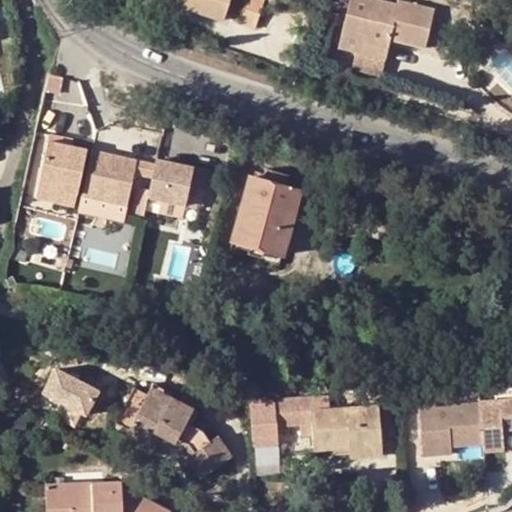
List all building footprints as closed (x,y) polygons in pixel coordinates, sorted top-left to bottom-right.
[(180,0),(179,4),(215,16),(224,18),(230,0),(180,0)] [(244,0),(238,21),(256,27),(265,1),(262,0),(244,0)] [(399,4),(380,0),(351,0),(340,47),(357,51),(354,66),(383,73),(387,58),(390,39),(425,47),(434,9),(400,1),(399,4)] [(176,12),(213,24),(215,16),(179,4),(176,12)] [(7,106),(0,107),(0,122),(9,121),(7,106)] [(32,179),(77,189),(88,146),(67,141),(59,139),(60,131),(44,128),(32,179)] [(67,141),(69,133),(60,131),(59,139),(67,141)] [(137,158),(92,148),(81,190),(127,201),(137,158)] [(208,171),(155,159),(148,196),(185,204),(199,208),(208,171)] [(263,180),(287,187),(290,175),(267,168),(265,173),(263,180)] [(382,178),(350,169),(340,203),(371,213),(382,178)] [(287,187),(263,180),(253,178),(250,177),(233,240),(283,254),(300,191),(287,187)] [(28,191),(74,202),(77,189),(32,179),(28,191)] [(185,204),(148,196),(145,208),(182,216),(185,204)] [(283,254),(233,240),(230,250),(280,264),(283,254)] [(266,292),(254,290),(253,299),(265,300),(266,292)] [(53,366),(40,391),(83,414),(96,389),(53,366)] [(186,423),(193,408),(151,386),(147,394),(134,387),(116,422),(129,429),(124,438),(153,452),(159,441),(161,436),(175,442),(178,437),(188,443),(194,451),(190,455),(186,457),(201,478),(231,457),(217,436),(210,441),(203,431),(191,425),(186,423)] [(328,395),(247,402),(250,447),(276,445),(275,426),(311,423),(314,450),(349,447),(382,445),(378,405),(329,409),(328,395)] [(511,398),(479,401),(479,403),(482,444),(483,450),(504,448),(502,428),(511,427),(511,398)] [(482,444),(479,403),(419,407),(423,455),(452,453),(451,446),(482,444)] [(191,425),(198,411),(193,408),(186,423),(191,425)] [(42,426),(45,420),(34,414),(31,420),(42,426)] [(159,441),(173,448),(175,442),(161,436),(159,441)] [(175,442),(186,448),(190,455),(194,451),(188,443),(178,437),(175,442)] [(351,458),(382,456),(382,445),(349,447),(351,458)] [(169,511),(170,511),(122,486),(122,482),(45,486),(46,508),(72,507),(71,511),(169,511)]
